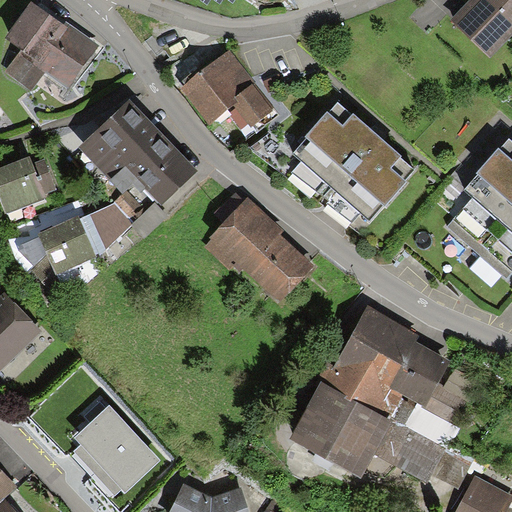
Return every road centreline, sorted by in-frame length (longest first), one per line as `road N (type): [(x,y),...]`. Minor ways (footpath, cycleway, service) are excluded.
road 1 (residential): [(511,347),(423,310),(211,156),(98,0)]
road 2 (residential): [(363,0),(226,30),(126,0)]
road 3 (residential): [(0,419),(87,511)]
